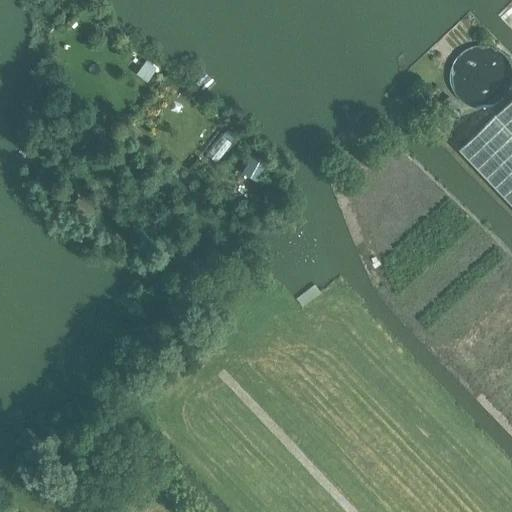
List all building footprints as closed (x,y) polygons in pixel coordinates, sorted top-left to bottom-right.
[(505,74),(505,73),(505,69),(503,63),(501,59),(498,55),(495,52),(490,49),(487,47),(480,46),(475,46),(469,47),(465,49),(460,53),(456,58),(453,62),(451,67),(451,73),(451,78),(453,84),(454,87),(458,92),(462,95),(466,98),(471,99),(476,100),(482,100),(487,98),(493,96),(496,93),(499,90),(502,85),(504,80),(505,74)] [(130,105),(143,115),(152,104),(139,93),(130,105)] [(443,130),(463,108),(448,95),(428,116),(443,130)] [(511,98),(458,149),(511,205),(511,98)] [(94,209),(79,195),(68,207),(83,221),(94,209)]
